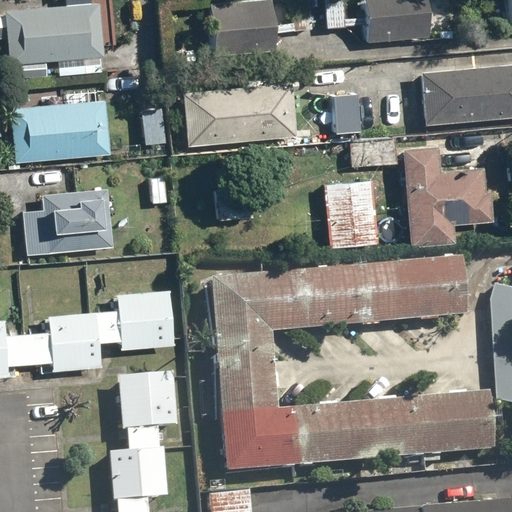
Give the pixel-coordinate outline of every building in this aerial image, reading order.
[(265,0),(222,0),(206,1),(210,54),(270,49),(265,0)] [(306,0),(287,0),(289,27),(308,26),(306,0)] [(338,0),(320,0),(322,27),(340,26),(338,0)] [(417,0),(357,0),(361,41),(421,36),(417,0)] [(511,0),(502,0),(506,28),(511,27),(511,0)] [(95,2),(0,8),(4,62),(53,59),(53,73),(96,70),(95,56),(99,56),(95,2)] [(511,62),(414,71),(418,123),(511,114),(511,62)] [(287,83),(177,92),(182,144),(292,135),(287,83)] [(352,91),(327,94),(331,131),(356,128),(352,91)] [(100,99),(5,106),(9,160),(104,153),(100,99)] [(157,105),(137,107),(140,143),(161,141),(157,105)] [(390,137),(345,141),(347,164),(392,161),(390,137)] [(432,143),(396,146),(404,245),(449,242),(448,223),(486,220),(483,187),(478,187),(476,164),(434,168),(432,143)] [(365,178),(321,183),(327,246),(372,241),(365,178)] [(102,186),(36,193),(37,208),(18,210),(23,254),(108,245),(102,186)] [(237,186),(211,189),(214,218),(240,216),(237,186)] [(486,391),(274,410),(267,331),(462,313),(456,256),(202,279),(220,473),(491,449),(486,391)] [(164,289),(110,294),(114,347),(169,342),(164,289)] [(511,298),(486,308),(493,400),(511,403),(511,298)] [(90,310),(41,315),(47,369),(96,364),(90,310)] [(167,372),(112,378),(117,430),(172,425),(167,372)] [(157,448),(102,453),(107,500),(162,495),(157,448)] [(246,511),(245,489),(204,493),(206,511),(246,511)] [(511,511),(511,496),(340,511),(511,511)]
